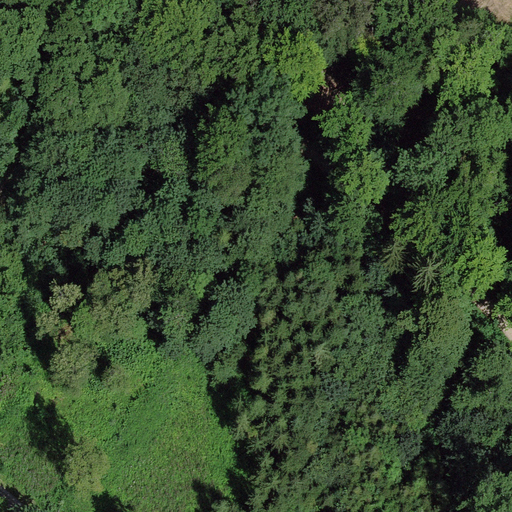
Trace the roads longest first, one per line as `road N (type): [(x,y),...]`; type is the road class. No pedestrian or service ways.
road 1 (track): [(147,0),(155,18),(511,331)]
road 2 (track): [(164,0),(252,31),(511,158)]
road 3 (track): [(0,189),(105,0)]
